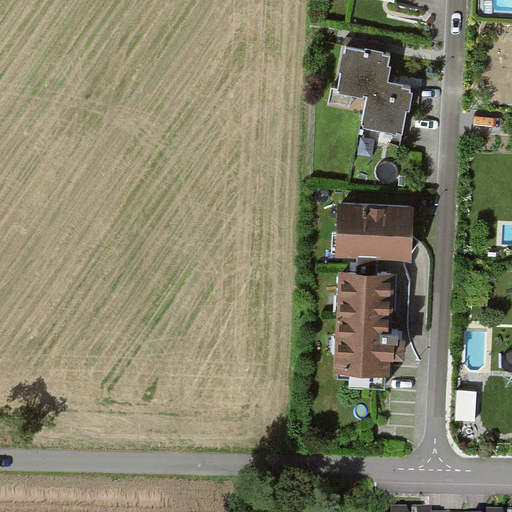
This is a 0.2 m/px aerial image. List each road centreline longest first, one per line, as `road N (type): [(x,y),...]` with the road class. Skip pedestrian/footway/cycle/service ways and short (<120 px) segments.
road 1 (residential): [(461,0),(436,471)]
road 2 (residential): [(207,463),(436,471)]
road 3 (unclassified): [(0,458),(207,463)]
